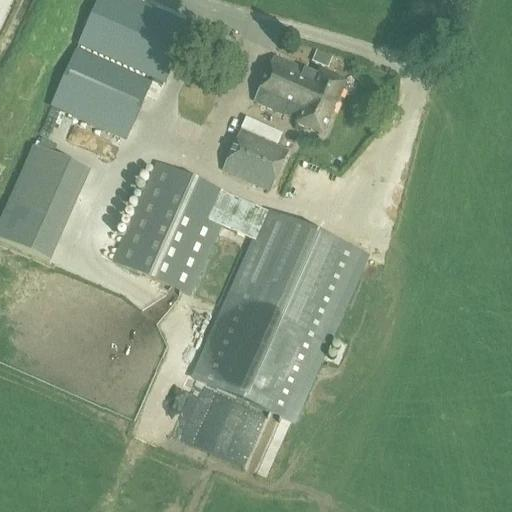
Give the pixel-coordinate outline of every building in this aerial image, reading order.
[(0,0),(0,31),(4,33),(16,0),(0,0)] [(90,21),(104,28),(109,18),(94,12),(90,21)] [(51,109),(126,142),(151,85),(76,52),(51,109)] [(332,59),(316,52),(312,62),(327,69),(332,59)] [(296,125),(322,137),(345,86),(320,74),(318,77),(303,70),(303,69),(274,56),(253,103),(297,123),(296,125)] [(222,173),(270,195),(289,152),(241,130),(222,173)] [(0,224),(0,239),(51,262),(90,172),(33,147),(0,224)] [(194,381),(291,423),(364,255),(156,164),(112,264),(224,314),(194,381)] [(347,180),(353,191),(378,177),(372,166),(347,180)]
